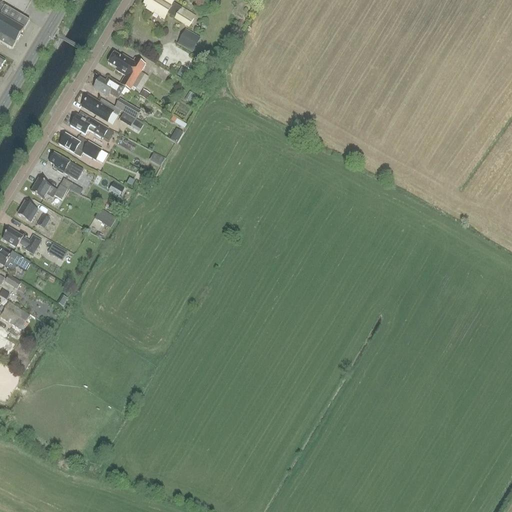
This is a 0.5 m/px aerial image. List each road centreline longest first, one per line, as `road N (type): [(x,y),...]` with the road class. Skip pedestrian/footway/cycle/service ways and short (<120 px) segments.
road 1 (unclassified): [(0,209),(127,0)]
road 2 (secondary): [(0,113),(65,0)]
